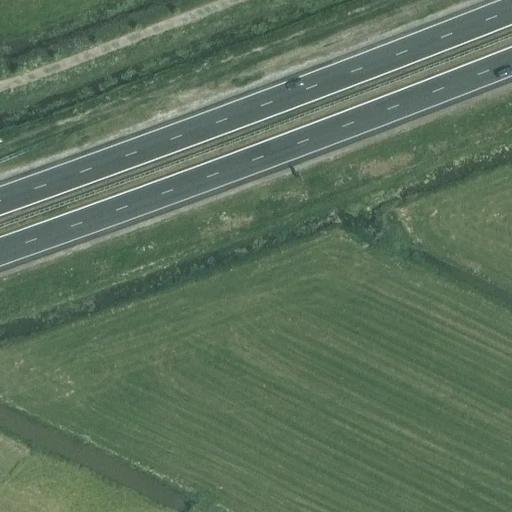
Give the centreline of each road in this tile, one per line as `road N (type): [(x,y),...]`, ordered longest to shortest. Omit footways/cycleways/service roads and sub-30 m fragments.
road 1 (trunk): [(0,254),(511,61)]
road 2 (trunk): [(511,10),(0,202)]
